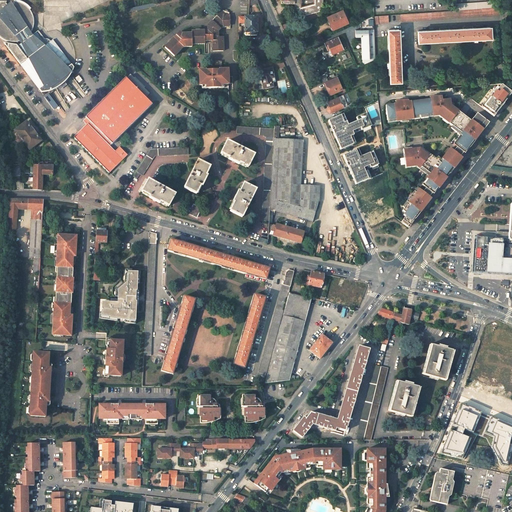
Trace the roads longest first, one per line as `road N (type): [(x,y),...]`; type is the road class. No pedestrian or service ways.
road 1 (secondary): [(89,200),(387,279)]
road 2 (secondary): [(387,279),(263,0)]
road 3 (primary): [(387,279),(210,511)]
road 4 (unclassified): [(483,309),(401,511)]
road 5 (primary): [(511,122),(387,279)]
road 6 (unknown): [(269,434),(174,433),(168,397),(103,396)]
road 7 (unclassified): [(0,66),(90,186),(89,200)]
road 8 (primary): [(422,249),(511,131)]
